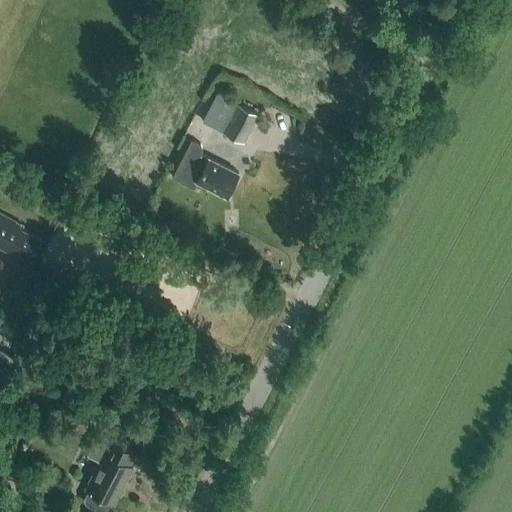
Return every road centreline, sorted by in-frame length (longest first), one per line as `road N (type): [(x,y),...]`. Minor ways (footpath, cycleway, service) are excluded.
road 1 (unclassified): [(198,511),(462,0)]
road 2 (track): [(0,174),(302,308)]
road 3 (track): [(429,62),(297,0)]
